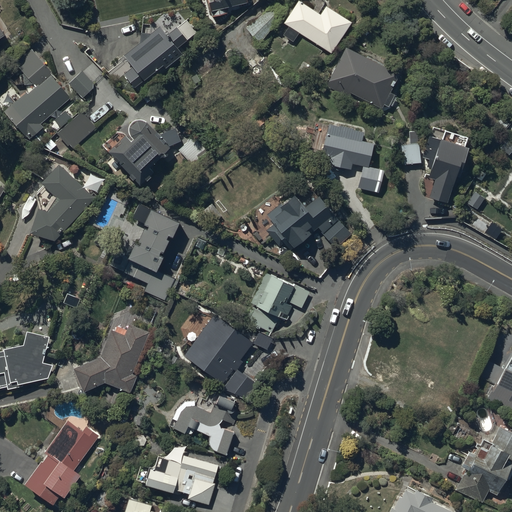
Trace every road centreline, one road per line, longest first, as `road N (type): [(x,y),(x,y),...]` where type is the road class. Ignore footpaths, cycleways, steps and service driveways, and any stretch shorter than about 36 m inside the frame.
road 1 (secondary): [(330,378),(362,286),(395,252),(443,246),(511,279)]
road 2 (residential): [(236,511),(272,399),(289,386),(330,378)]
road 3 (secondary): [(290,511),(330,378)]
